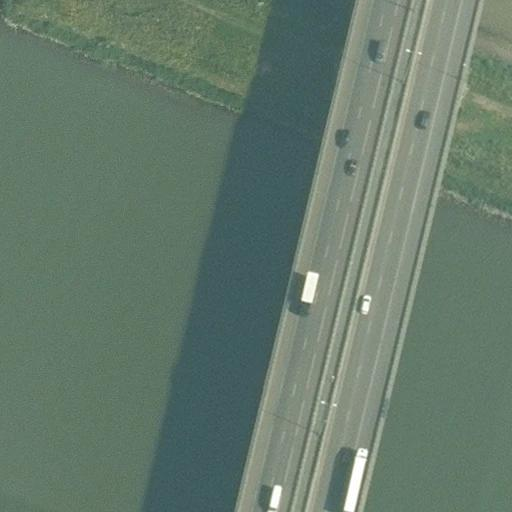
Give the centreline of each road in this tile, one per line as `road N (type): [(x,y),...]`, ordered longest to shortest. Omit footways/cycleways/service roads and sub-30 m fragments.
road 1 (motorway): [(329,511),(451,0)]
road 2 (motorway): [(391,0),(269,511)]
